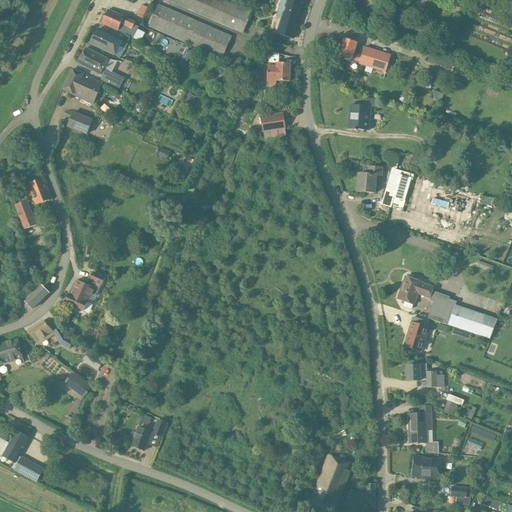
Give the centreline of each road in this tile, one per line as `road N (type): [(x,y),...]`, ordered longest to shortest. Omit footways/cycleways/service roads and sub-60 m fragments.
road 1 (residential): [(381,511),(375,326),(311,134),(306,49),(319,0)]
road 2 (residential): [(238,511),(90,451),(0,400)]
road 3 (unclassified): [(31,112),(65,244),(60,280),(30,320),(0,331)]
road 4 (residential): [(31,112),(98,0)]
road 5 (unclassified): [(31,112),(37,78),(76,0)]
